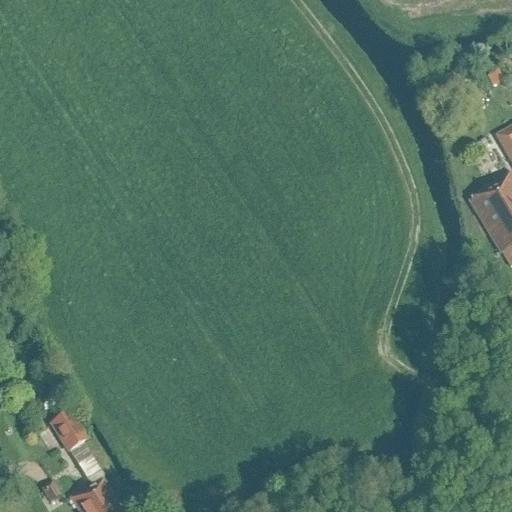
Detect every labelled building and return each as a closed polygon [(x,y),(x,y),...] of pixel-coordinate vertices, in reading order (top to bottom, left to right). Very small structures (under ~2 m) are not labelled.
[(503,153),(511,168),(511,137),(510,134),(497,141),(504,152),(503,153)] [(482,168),(493,165),(488,146),(477,150),(482,168)] [(511,182),(510,179),(480,196),(483,200),(471,207),(501,257),(503,255),(511,270),(511,269),(511,182)] [(50,429),(67,456),(86,444),(70,418),(62,423),(58,416),(49,421),(53,427),(50,429)] [(86,474),(100,470),(97,460),(95,460),(91,449),(79,453),(86,474)] [(60,499),(52,484),(40,491),(49,505),(60,499)] [(120,511),(103,485),(72,505),(76,511),(120,511)]
